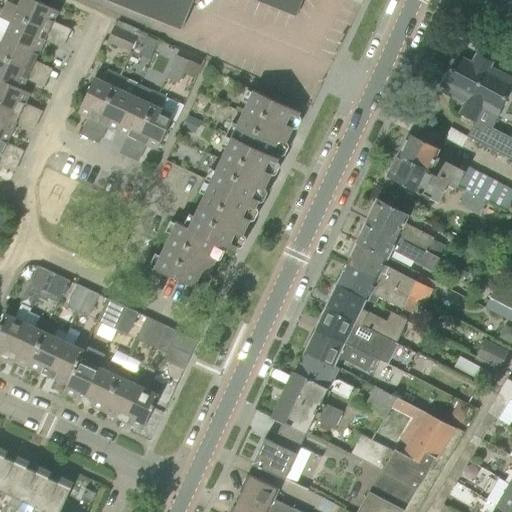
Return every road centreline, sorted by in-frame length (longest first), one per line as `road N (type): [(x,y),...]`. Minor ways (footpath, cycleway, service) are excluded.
road 1 (tertiary): [(186,492),(413,0)]
road 2 (residential): [(48,135),(164,188),(118,288)]
road 3 (unknown): [(375,82),(212,17)]
road 4 (residential): [(131,466),(0,404)]
